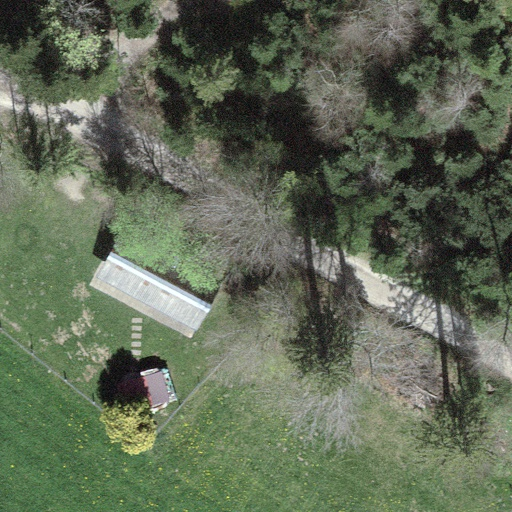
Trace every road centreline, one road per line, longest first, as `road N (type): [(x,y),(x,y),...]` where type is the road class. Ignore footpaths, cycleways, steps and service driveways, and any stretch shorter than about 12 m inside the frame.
road 1 (track): [(99,109),(511,356)]
road 2 (track): [(182,0),(99,109)]
road 3 (track): [(0,17),(99,109)]
